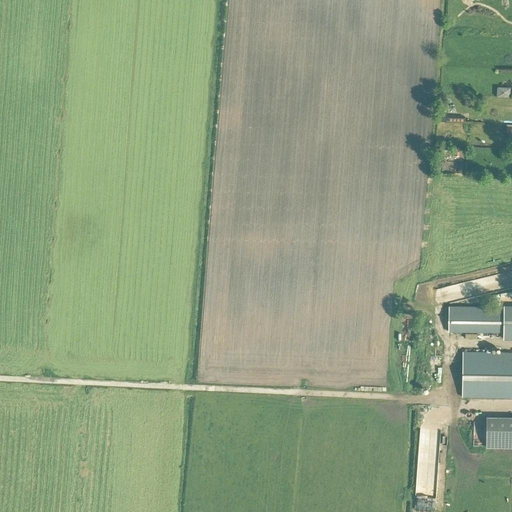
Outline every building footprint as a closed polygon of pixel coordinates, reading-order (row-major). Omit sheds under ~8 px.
[(510,97),(510,87),(497,87),(497,96),(510,97)] [(511,125),(506,125),(506,131),(503,131),(503,133),(511,133),(511,125)] [(450,306),(450,331),(503,332),(503,338),(511,338),(511,305),(504,305),(504,307),(450,306)] [(462,396),(511,396),(511,352),(463,352),(462,396)] [(511,416),(486,416),(486,448),(511,448),(511,416)]
